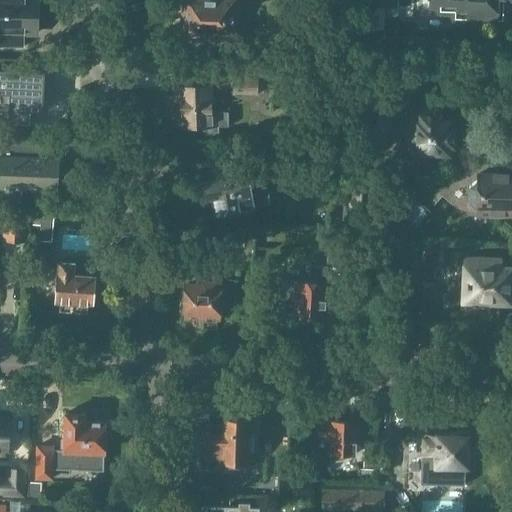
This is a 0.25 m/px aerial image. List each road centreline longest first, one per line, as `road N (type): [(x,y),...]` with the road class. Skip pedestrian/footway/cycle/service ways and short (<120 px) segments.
road 1 (residential): [(511,375),(140,361)]
road 2 (residential): [(140,361),(90,0)]
road 3 (residential): [(146,511),(140,361)]
road 4 (residential): [(140,361),(0,353)]
